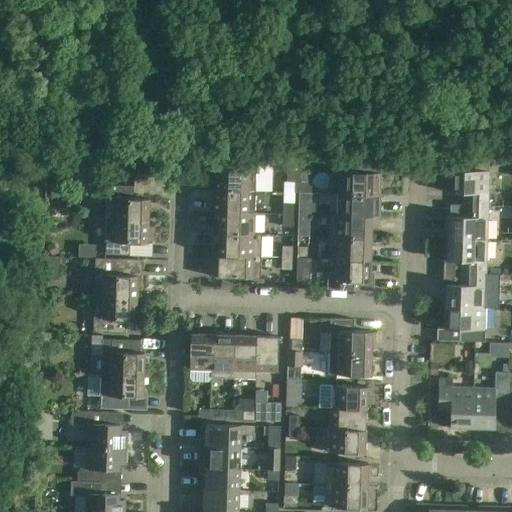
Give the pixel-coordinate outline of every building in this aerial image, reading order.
[(215,168),(214,190),(256,191),(257,169),(257,158),(230,157),(230,156),(229,156),(228,168),(215,168)] [(338,194),(380,195),(380,173),(365,172),(366,157),(338,156),(337,171),(338,171),(338,194)] [(287,160),(286,181),(296,182),(297,170),(298,160),(287,160)] [(307,170),(297,170),(296,182),(307,182),(307,170)] [(463,205),(487,206),(488,171),(449,170),(448,193),(463,193),(463,205)] [(70,182),(51,182),(51,199),(64,199),(64,196),(70,196),(70,182)] [(107,197),(106,219),(148,221),(149,198),(133,198),(134,185),(92,184),(91,196),(107,197)] [(255,212),(256,191),(214,190),(213,212),(219,213),(219,212),(255,212)] [(380,195),(338,194),(337,215),(372,217),(379,217),(380,195)] [(284,203),(283,213),(293,214),(294,203),(284,203)] [(299,203),(298,214),(308,214),(309,203),(299,203)] [(486,240),(487,206),(463,205),(462,217),(447,216),(446,239),(486,240)] [(254,234),(255,212),(219,212),(219,213),(219,233),(254,234)] [(293,226),(293,214),(283,213),(283,226),(293,226)] [(308,227),(308,214),(298,214),(298,226),(308,227)] [(371,238),(372,217),(337,215),(329,214),(329,237),(371,238)] [(106,219),(105,254),(114,254),(129,255),(130,242),(148,243),(148,221),(106,219)] [(219,233),(218,255),(261,256),(262,234),(254,234),(219,233)] [(371,260),(371,238),(329,237),(328,259),(335,259),(335,258),(371,260)] [(461,273),(485,274),(486,240),(446,239),(446,261),(462,261),(461,273)] [(54,242),(47,246),(52,256),(59,252),(54,242)] [(282,246),(282,257),(292,258),(292,246),(282,246)] [(297,258),(307,258),(307,246),(297,246),(297,258)] [(218,255),(217,277),(260,278),(260,269),(261,256),(218,255)] [(43,256),(43,267),(59,267),(60,257),(43,256)] [(291,269),(292,258),(282,257),(282,269),(291,269)] [(311,258),(307,258),(297,258),(296,280),(296,288),(310,288),(311,258)] [(335,258),(335,259),(335,272),(327,272),(327,288),(358,289),(358,281),(370,282),(371,260),(335,258)] [(94,275),(94,297),(136,298),(137,276),(127,276),(128,259),(95,259),(94,274),(94,275)] [(484,308),(485,274),(461,273),(461,285),(445,285),(444,307),(484,308)] [(136,298),(94,297),(93,332),(125,333),(125,320),(136,320),(136,298)] [(483,342),(484,308),(444,307),(443,329),(459,330),(459,341),(483,342)] [(292,337),(311,339),(314,319),(294,316),(292,337)] [(329,352),(372,353),(372,331),(353,330),(354,318),(330,318),(329,352)] [(190,368),(189,377),(192,380),(208,381),(211,377),(211,376),(211,369),(212,369),(213,334),(191,334),(190,368)] [(234,377),(235,335),(213,334),(212,369),(211,369),(211,376),(234,377)] [(235,335),(234,377),(256,378),(256,370),(255,370),(257,335),(236,334),(235,335)] [(255,370),(256,370),(278,371),(279,336),(257,335),(255,370)] [(91,374),(102,374),(102,373),(144,374),(145,352),(135,352),(135,339),(103,338),(102,355),(91,355),(91,374)] [(292,339),(291,351),(302,352),(302,339),(292,339)] [(288,351),(288,366),(301,366),(301,363),(302,352),(291,351),(288,351)] [(372,353),(329,352),(328,374),(371,376),(372,353)] [(89,374),(89,395),(101,395),(101,408),(128,409),(128,396),(143,397),(144,374),(102,373),(102,374),(91,374),(89,374)] [(494,412),(506,413),(507,373),(495,373),(495,389),(473,388),(472,427),(494,427),(494,412)] [(301,379),(287,378),(286,388),(286,406),(300,406),(301,379)] [(438,378),(437,410),(450,410),(450,426),(472,427),(473,388),(452,387),(452,378),(438,378)] [(320,385),(319,407),(331,408),(367,409),(367,386),(332,385),(320,385)] [(210,419),(211,409),(199,408),(198,419),(210,419)] [(366,430),(367,409),(331,408),(330,428),(330,429),(366,430)] [(222,409),(211,409),(210,419),(222,420),(222,409)] [(89,423),(88,445),(126,446),(127,430),(120,429),(121,423),(97,423),(97,411),(72,410),(72,422),(89,423)] [(254,421),(255,410),(243,410),(242,420),(254,421)] [(255,410),(254,421),(265,421),(265,411),(255,410)] [(289,427),(299,427),(299,415),(289,415),(289,427)] [(205,441),(205,446),(240,447),(241,425),(201,424),(200,441),(205,441)] [(280,426),(268,425),(268,448),(280,448),(280,426)] [(299,427),(289,427),(289,438),(299,439),(299,427)] [(365,452),(366,430),(330,429),(330,428),(323,428),(323,451),(365,452)] [(76,471),(76,480),(88,480),(101,480),(101,469),(119,470),(119,464),(126,464),(126,446),(88,445),(87,467),(80,467),(76,471)] [(239,469),(240,447),(205,446),(205,452),(200,451),(199,468),(239,469)] [(267,459),(267,470),(279,470),(279,460),(280,449),(279,449),(267,448),(267,459)] [(296,457),(285,457),(285,470),(296,470),(296,457)] [(325,484),(367,485),(368,463),(326,462),(325,484)] [(239,491),(239,469),(199,468),(199,484),(204,484),(204,489),(239,491)] [(279,470),(267,470),(266,480),(278,481),(279,470)] [(72,480),(72,495),(74,495),(73,511),(124,511),(125,500),(118,500),(118,494),(108,493),(109,481),(101,480),(88,480),(76,480),(72,480)] [(284,483),(283,495),(297,495),(297,484),(284,483)] [(367,508),(367,485),(325,484),(325,506),(367,508)] [(198,511),(209,511),(238,511),(239,491),(204,489),(204,495),(199,495),(198,511)] [(265,511),(277,511),(278,503),(266,503),(265,511)]
